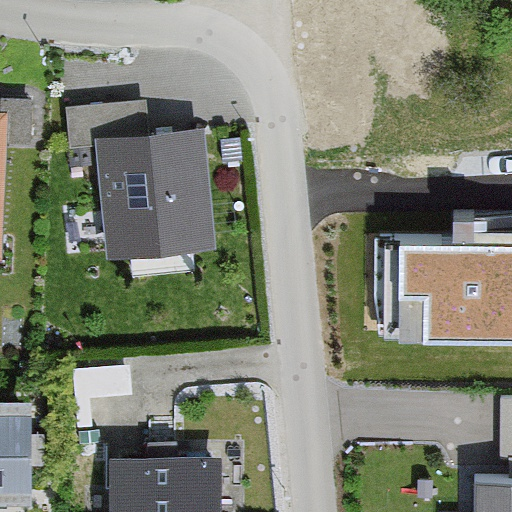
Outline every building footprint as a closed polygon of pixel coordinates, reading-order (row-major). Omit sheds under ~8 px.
[(113,255),(222,244),(210,128),(154,134),(151,99),(69,107),(74,156),(102,153),(113,255)] [(0,255),(11,256),(15,145),(32,145),(34,102),(0,100),(0,255)] [(511,250),(398,249),(398,296),(426,296),(426,340),(511,341),(511,250)] [(27,393),(0,393),(0,486),(27,487),(27,393)] [(511,398),(501,399),(500,452),(511,451),(511,398)] [(226,511),(226,457),(118,457),(118,499),(89,499),(88,511),(226,511)] [(511,511),(511,487),(476,487),(476,511),(511,511)]
